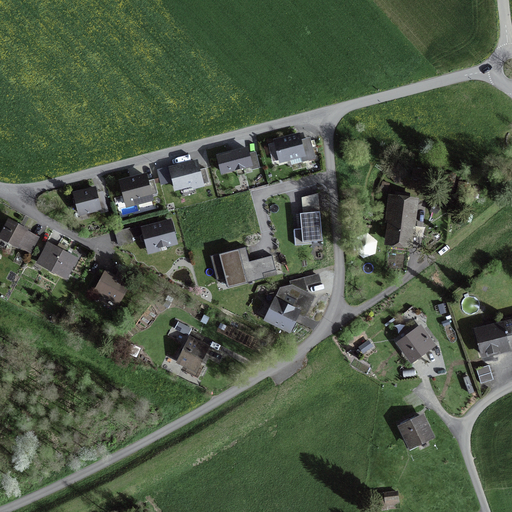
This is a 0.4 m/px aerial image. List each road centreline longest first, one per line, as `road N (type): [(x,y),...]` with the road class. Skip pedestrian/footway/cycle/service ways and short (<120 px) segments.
road 1 (residential): [(15,511),(303,353),(330,325),(339,263),(324,112)]
road 2 (residential): [(5,197),(324,112)]
road 3 (residential): [(324,112),(494,70)]
road 4 (track): [(338,308),(354,312),(421,261),(421,199)]
road 5 (residential): [(511,385),(473,413),(463,435),(485,511)]
